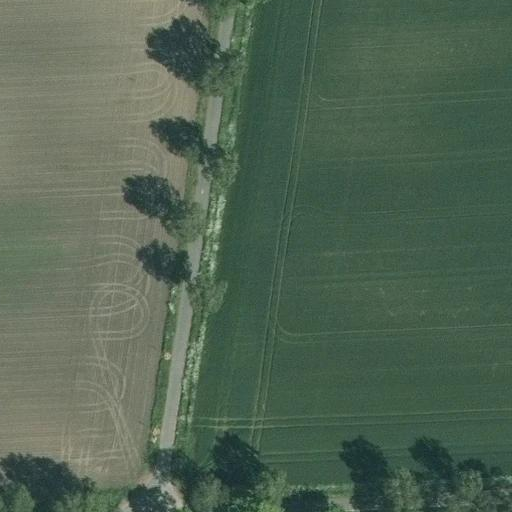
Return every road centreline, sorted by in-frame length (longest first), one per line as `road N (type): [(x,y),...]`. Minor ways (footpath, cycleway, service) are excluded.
road 1 (unclassified): [(226,0),(153,508)]
road 2 (unclassified): [(511,491),(153,508)]
